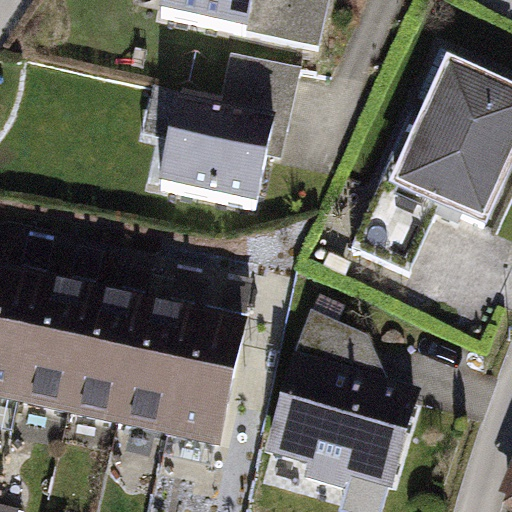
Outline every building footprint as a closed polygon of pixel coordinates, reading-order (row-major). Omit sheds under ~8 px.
[(167,0),(165,10),(251,29),(257,0),(167,0)] [(234,88),(301,97),(305,64),(238,56),(234,88)] [(511,166),(511,88),(443,57),(386,180),(485,225),(511,166)] [(184,103),(167,182),(259,201),(275,121),(184,103)] [(0,289),(0,405),(212,451),(236,340),(0,289)] [(413,403),(302,372),(277,457),(388,489),(413,403)]
